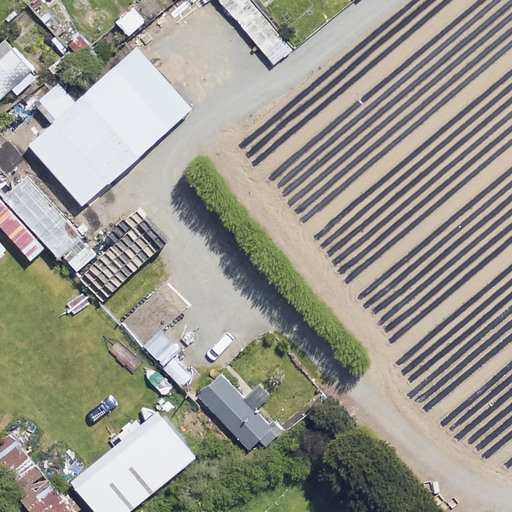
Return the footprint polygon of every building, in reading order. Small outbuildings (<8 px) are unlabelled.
[(291,50),(248,0),(219,0),(274,64),(291,50)] [(39,75),(15,48),(0,61),(0,100),(13,89),(18,95),(39,75)] [(73,185),(95,165),(112,184),(193,109),(138,48),(78,103),(61,85),(39,105),(53,120),(32,139),(73,185)] [(277,428),(262,411),(274,400),(241,363),(225,378),(222,375),(198,396),(234,436),(249,454),(257,446),(277,428)] [(183,441),(159,412),(74,482),(98,511),(129,511),(196,457),(183,441)] [(20,441),(0,456),(0,482),(23,511),(73,511),(75,511),(20,441)]
